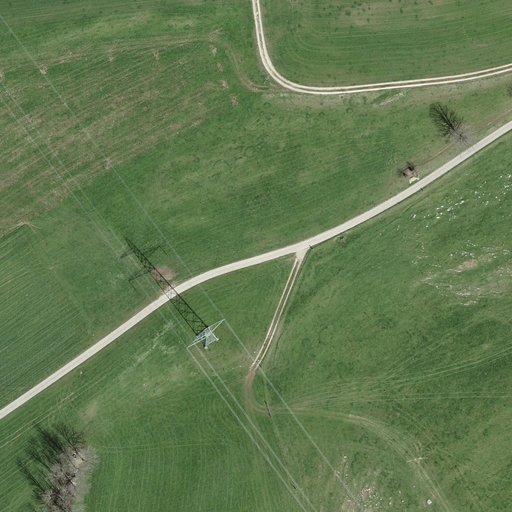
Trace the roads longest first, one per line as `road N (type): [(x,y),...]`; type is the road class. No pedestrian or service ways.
road 1 (unclassified): [(511,125),(369,215),(188,284),(0,413)]
road 2 (track): [(511,66),(374,88),(292,89),(274,83),(265,68),(253,0)]
road 3 (track): [(296,506),(251,377),(303,246)]
